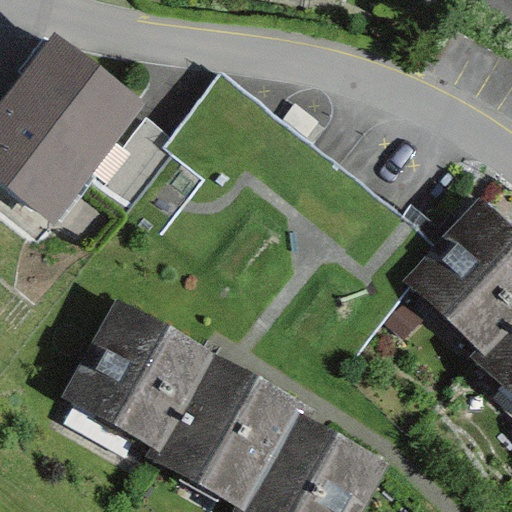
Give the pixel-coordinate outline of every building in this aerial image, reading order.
[(261,0),(310,10),(312,0),(261,0)] [(61,49),(0,127),(0,190),(55,233),(146,115),(61,49)] [(337,165),(222,74),(168,140),(212,175),(257,120),(298,153),(279,176),(308,200),(337,165)] [(511,238),(485,212),(412,281),(484,363),(511,394),(511,238)] [(69,407),(157,461),(237,511),(245,511),(304,421),(216,367),(125,316),(69,407)] [(370,511),(393,478),(304,421),(245,511),(370,511)]
